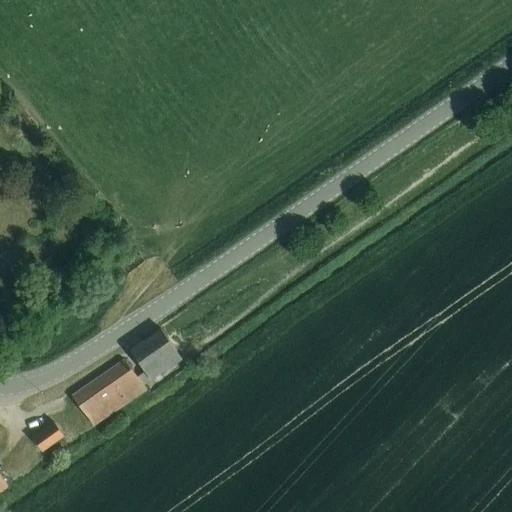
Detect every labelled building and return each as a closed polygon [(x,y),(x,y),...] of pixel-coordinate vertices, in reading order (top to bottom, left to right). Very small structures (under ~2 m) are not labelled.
[(307,222),(291,232),(300,245),(316,234),(307,222)] [(149,376),(180,355),(160,327),(130,348),(149,376)] [(93,426),(145,389),(135,375),(124,358),(71,394),(93,426)] [(41,450),(63,434),(53,421),(32,436),(41,450)] [(0,492),(10,485),(0,471),(0,492)]
